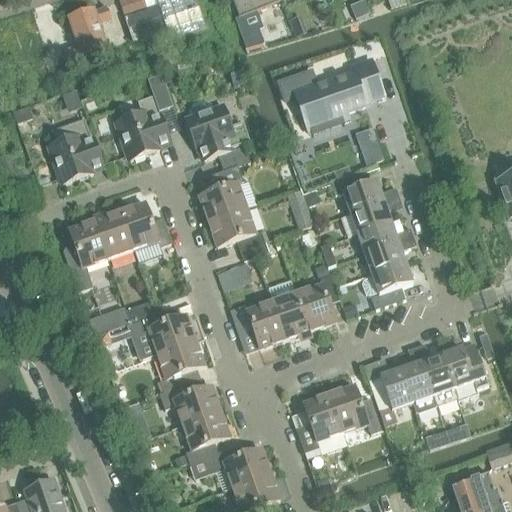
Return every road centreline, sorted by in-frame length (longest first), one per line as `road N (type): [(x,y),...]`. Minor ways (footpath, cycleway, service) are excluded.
road 1 (residential): [(253,391),(231,372),(165,175),(25,225)]
road 2 (residential): [(253,391),(452,313),(402,169)]
road 3 (residential): [(110,511),(0,271)]
road 4 (residential): [(300,511),(253,391)]
